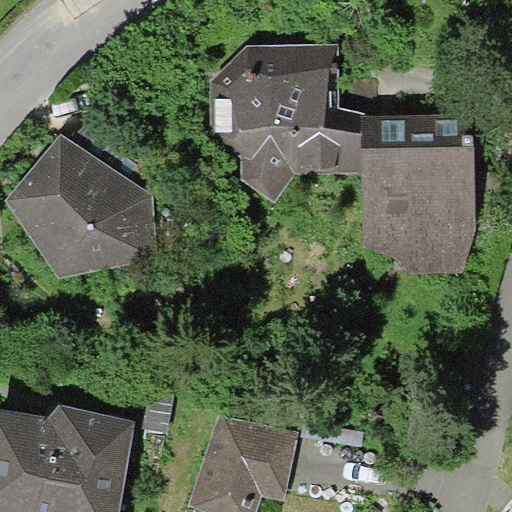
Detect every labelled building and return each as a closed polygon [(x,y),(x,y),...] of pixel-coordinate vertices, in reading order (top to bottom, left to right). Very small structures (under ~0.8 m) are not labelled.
[(329,53),(242,54),(242,68),(213,108),(210,108),(210,134),(214,134),(214,132),(227,132),(242,143),(242,180),(268,198),(288,171),(365,170),(365,124),(365,123),(330,113),(329,53)] [(457,123),(365,124),(365,170),(366,230),(418,229),(418,267),(450,266),(461,228),(459,145),(466,145),(466,137),(459,137),(459,120),(457,120),(457,123)] [(65,152),(57,147),(10,202),(58,271),(158,252),(156,213),(127,193),(137,176),(138,155),(93,124),(65,152)] [(107,511),(122,426),(58,412),(53,426),(0,416),(0,511),(107,511)] [(247,511),(252,492),(274,497),(286,440),(217,426),(190,503),(215,511),(247,511)]
